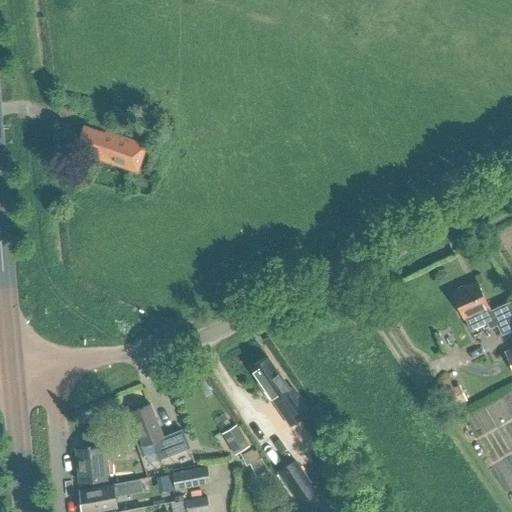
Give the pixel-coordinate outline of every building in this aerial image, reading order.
[(146,144),(106,131),(105,133),(84,126),(76,148),(97,155),(96,158),(137,171),(146,144)] [(500,334),(511,328),(511,301),(490,311),(477,282),(452,293),(470,331),(494,320),(500,334)] [(511,346),(503,351),(511,370),(511,346)] [(251,370),(273,402),(289,426),(309,412),(297,395),(294,397),(268,358),(251,370)] [(439,381),(452,406),(464,399),(457,385),(452,388),(446,378),(439,381)] [(156,460),(188,447),(181,428),(162,435),(150,405),(129,413),(142,447),(150,444),(156,460)] [(248,446),(236,425),(232,427),(230,424),(220,430),(222,433),(221,434),(233,455),(248,446)] [(105,455),(129,452),(126,429),(82,433),(84,449),(76,450),(79,481),(107,478),(105,455)] [(319,493),(295,459),(276,472),(300,506),(319,493)] [(209,483),(206,470),(205,466),(172,474),(176,490),(209,483)] [(141,480),(103,486),(79,491),(81,511),(96,511),(116,509),(114,497),(143,492),(141,480)] [(208,511),(206,499),(205,496),(183,500),(183,501),(175,503),(171,503),(172,511),(208,511)]
